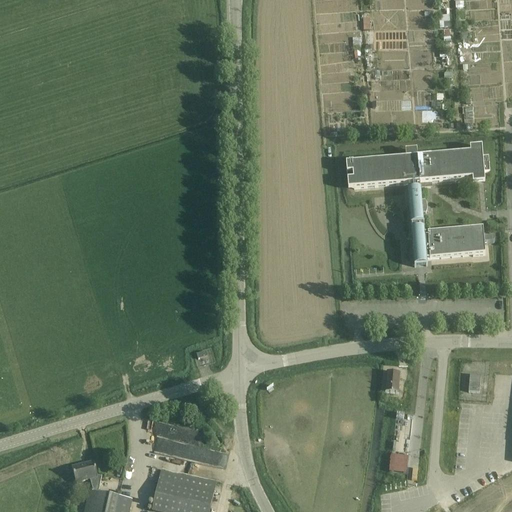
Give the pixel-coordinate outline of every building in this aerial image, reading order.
[(411,226),(412,231),(411,231),(414,268),(420,268),(427,267),(427,261),(485,257),(484,246),(488,246),(493,246),(493,245),(494,245),(495,244),(495,243),(495,242),(494,241),(493,240),(492,240),(484,240),(483,230),(424,235),(424,230),(423,230),(423,225),(424,225),(423,214),(425,214),(426,210),(426,206),(425,201),(422,202),(421,191),(420,191),(419,185),(472,181),(472,186),(485,184),(484,174),(490,174),(488,158),(483,158),(482,148),(469,149),(470,154),(417,159),(417,151),(405,152),(405,160),(346,165),(346,175),(352,174),(353,180),(347,181),(348,191),(408,186),(408,192),(407,192),(411,227),(411,226)] [(399,395),(400,374),(386,374),(385,394),(399,395)] [(481,377),(470,376),(468,393),(479,394),(481,377)] [(76,484),(90,480),(93,492),(98,493),(101,478),(97,477),(93,463),(72,469),(76,484)] [(209,511),(216,484),(161,471),(151,511),(209,511)] [(93,492),(89,491),(84,511),(129,511),(132,501),(98,493),(93,492)]
